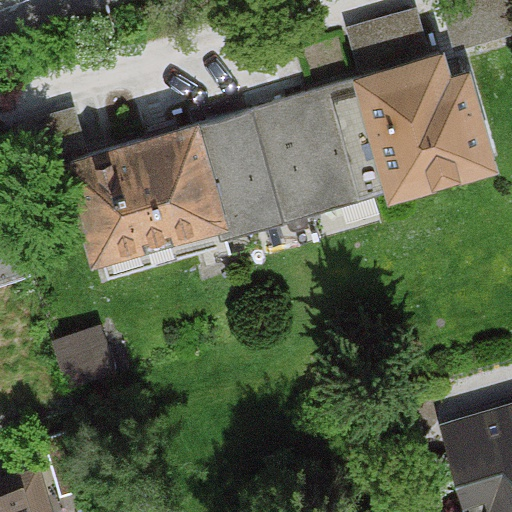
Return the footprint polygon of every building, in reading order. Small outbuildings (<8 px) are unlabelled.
[(466,58),(363,87),(393,196),(496,168),(466,58)] [(363,87),(205,130),(236,240),(393,196),(363,87)] [(205,130),(70,168),(100,277),(236,240),(205,130)] [(0,205),(0,289),(23,282),(0,205)] [(511,511),(511,397),(437,417),(460,504),(489,497),(492,511),(511,511)] [(50,511),(39,469),(0,479),(0,511),(50,511)]
